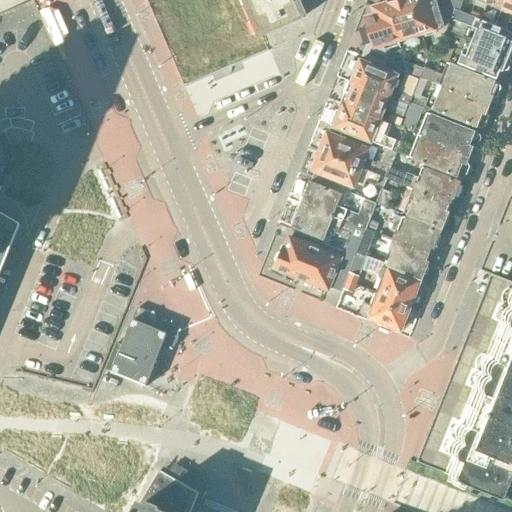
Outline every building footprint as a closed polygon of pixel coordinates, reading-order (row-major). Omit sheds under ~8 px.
[(246,0),(261,34),(307,14),(300,0),(246,0)] [(387,0),(387,2),(398,40),(421,33),(412,0),(387,0)] [(451,19),(455,9),(444,6),(439,8),(436,0),(412,0),(421,33),(444,27),(444,26),(445,26),(449,25),(451,19)] [(455,9),(456,9),(457,4),(453,2),(451,0),(456,0),(463,3),(463,0),(442,0),(444,6),(455,9)] [(488,2),(502,7),(503,8),(506,0),(475,0),(474,4),(486,8),(488,2)] [(511,0),(506,0),(503,8),(502,7),(495,25),(510,31),(511,25),(511,0)] [(384,44),(398,40),(387,2),(372,7),(374,14),(366,16),(374,43),(367,44),(362,55),(384,64),(388,57),(384,44)] [(455,9),(451,19),(472,27),(474,27),(478,28),(473,42),(510,56),(511,55),(511,31),(510,31),(495,25),(456,9),(455,9)] [(511,61),(511,59),(510,56),(473,42),(467,55),(463,53),(460,62),(498,77),(501,69),(504,70),(509,69),(511,61)] [(71,52),(60,57),(70,81),(81,76),(71,52)] [(352,81),(390,97),(390,96),(410,104),(416,88),(402,83),(399,90),(393,88),(399,74),(362,59),(356,62),(353,69),(355,73),(352,81)] [(405,60),(410,74),(420,78),(424,68),(405,60)] [(421,77),(433,81),(492,105),(494,98),(499,95),(502,86),(500,83),(496,81),(496,80),(448,61),(443,72),(425,66),(421,77)] [(392,123),(401,127),(404,119),(384,111),(390,97),(352,81),(349,80),(340,102),(342,103),(392,123)] [(489,112),(492,105),(433,81),(431,88),(436,90),(435,93),(430,92),(428,98),(414,93),(411,102),(425,108),(426,105),(434,108),(478,125),(478,124),(483,126),(487,125),(490,115),(489,112)] [(411,102),(401,127),(413,131),(423,107),(411,102)] [(387,136),(392,123),(342,103),(341,107),(338,106),(332,121),(334,126),(372,141),(372,140),(398,151),(401,142),(387,136)] [(419,135),(471,155),(473,149),(478,146),(482,137),(480,133),(475,131),(475,130),(432,113),(428,112),(419,135)] [(362,167),(380,174),(387,178),(392,165),(378,160),(377,162),(366,157),(369,148),(329,132),(325,142),(327,148),(330,149),(328,154),(362,167)] [(468,162),(471,155),(419,135),(410,156),(463,177),(467,175),(470,166),(468,162)] [(403,140),(399,151),(407,154),(411,144),(403,140)] [(319,158),(314,169),(355,185),(363,188),(366,179),(376,182),(385,185),(387,178),(380,174),(328,154),(327,157),(324,156),(319,158)] [(414,190),(448,204),(451,196),(455,197),(456,194),(460,193),(462,187),(460,184),(461,181),(428,168),(416,164),(411,176),(406,174),(407,172),(392,165),(387,178),(414,190)] [(367,229),(367,227),(372,214),(361,210),(359,214),(338,205),(342,193),(313,181),(311,184),(309,183),(304,195),(306,196),(304,203),(344,219),(354,224),(367,229)] [(445,210),(448,204),(414,190),(411,198),(406,198),(402,207),(405,211),(405,212),(443,227),(443,225),(447,223),(449,218),(448,214),(449,212),(445,210)] [(378,204),(387,208),(392,196),(383,192),(378,204)] [(372,212),(376,203),(365,199),(362,207),(372,212)] [(340,230),(344,219),(304,203),(301,211),(298,209),(294,221),(296,223),(295,226),(324,238),(329,226),(340,230)] [(0,277),(20,228),(12,223),(0,215),(0,277)] [(394,240),(428,253),(431,246),(435,247),(435,245),(439,243),(442,237),(440,234),(441,231),(408,218),(402,232),(398,231),(394,240)] [(367,227),(367,229),(362,241),(357,252),(366,255),(376,231),(367,227)] [(342,291),(350,271),(356,256),(335,247),(332,254),(291,238),(287,249),(283,248),(275,267),(328,288),(329,286),(342,291)] [(425,260),(428,253),(394,240),(391,248),(395,250),(389,264),(423,277),(423,275),(427,274),(429,268),(428,264),(429,262),(425,260)] [(349,280),(357,283),(360,275),(362,268),(380,275),(383,276),(377,292),(411,306),(412,303),(416,302),(418,295),(416,291),(421,282),(384,267),(385,263),(366,255),(357,252),(356,256),(350,271),(352,272),(349,280)] [(511,281),(492,273),(417,462),(506,497),(511,481),(511,281)] [(357,283),(349,280),(346,287),(354,291),(357,283)] [(410,308),(411,306),(377,292),(371,306),(363,302),(360,312),(401,329),(405,320),(409,318),(412,311),(410,308)] [(138,308),(111,373),(146,387),(161,351),(163,351),(166,351),(170,350),(173,348),(176,345),(178,342),(179,338),(179,335),(178,331),(176,328),(173,325),(170,323),(166,322),(163,322),(159,324),(154,312),(151,313),(138,308)] [(136,511),(192,511),(197,500),(194,498),(196,494),(190,490),(187,494),(156,476),(136,511)]
